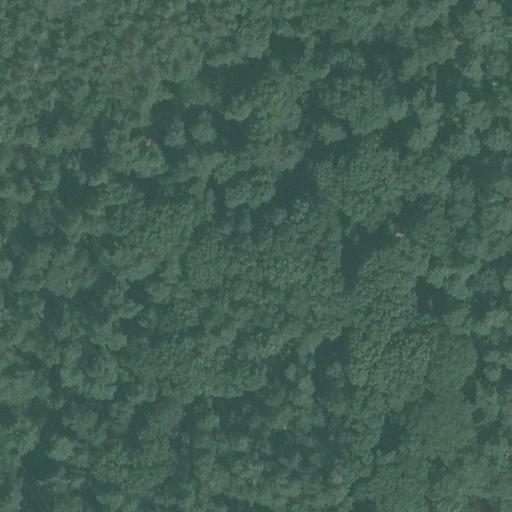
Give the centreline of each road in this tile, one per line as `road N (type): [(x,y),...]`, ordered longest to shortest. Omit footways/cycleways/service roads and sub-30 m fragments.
road 1 (track): [(498,511),(363,0)]
road 2 (track): [(434,262),(284,295),(224,335),(120,441),(21,455),(0,473)]
road 3 (track): [(322,287),(357,356),(366,395),(361,432)]
